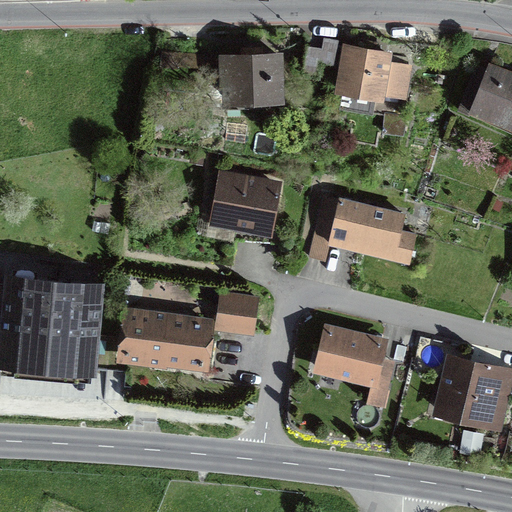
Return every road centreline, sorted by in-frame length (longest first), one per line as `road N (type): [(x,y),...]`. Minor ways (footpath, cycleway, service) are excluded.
road 1 (tertiary): [(511,19),(364,3),(0,22)]
road 2 (residential): [(263,460),(275,297),(511,344)]
road 3 (track): [(0,403),(75,403),(266,427)]
road 4 (primary): [(263,460),(0,440)]
road 5 (primary): [(511,497),(263,460)]
